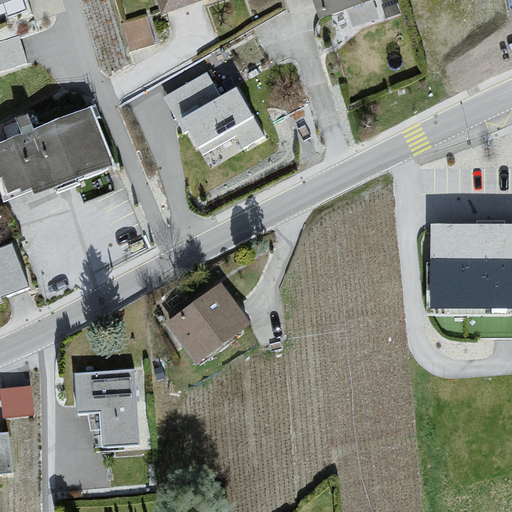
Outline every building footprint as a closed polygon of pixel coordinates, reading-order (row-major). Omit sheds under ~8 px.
[(154,0),(161,17),(217,0),(154,0)] [(311,0),(319,23),(377,0),(311,0)] [(122,20),(130,47),(155,39),(147,12),(122,20)] [(206,70),(164,95),(211,169),(269,140),(237,86),(220,95),(206,70)] [(89,114),(0,144),(0,189),(5,188),(9,198),(28,191),(34,200),(111,170),(89,114)] [(511,223),(429,222),(428,305),(511,306),(511,223)] [(12,243),(0,247),(0,306),(31,295),(12,243)] [(219,290),(164,326),(195,370),(248,324),(219,290)] [(134,372),(73,377),(77,416),(100,415),(101,450),(140,451),(134,372)] [(0,385),(3,415),(35,412),(32,382),(0,385)] [(0,476),(11,476),(7,435),(0,435),(0,476)]
